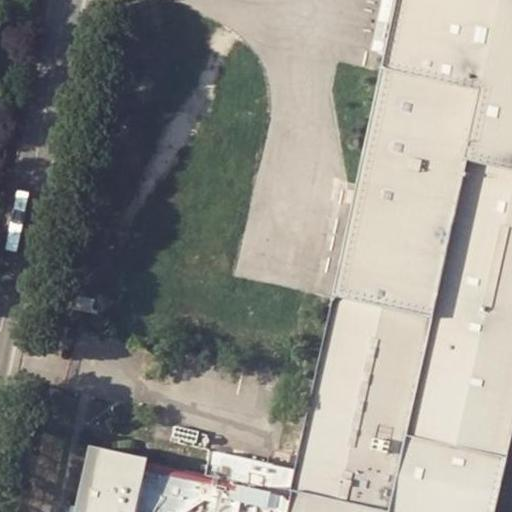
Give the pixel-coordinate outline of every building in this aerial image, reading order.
[(511,0),(393,0),(381,57),(479,77),(464,151),(511,160),(511,0)] [(479,77),(381,57),(333,290),(427,314),(464,151),(479,77)] [(317,383),(505,424),(511,396),(511,160),(464,151),(427,314),(333,290),(317,383)] [(211,474),(180,468),(150,461),(138,511),(486,511),(505,424),(317,383),(301,456),(294,491),(271,486),(275,467),(216,454),(211,474)] [(138,511),(150,461),(92,447),(76,511),(138,511)] [(278,450),(275,467),(271,486),(294,491),(301,456),(278,450)]
